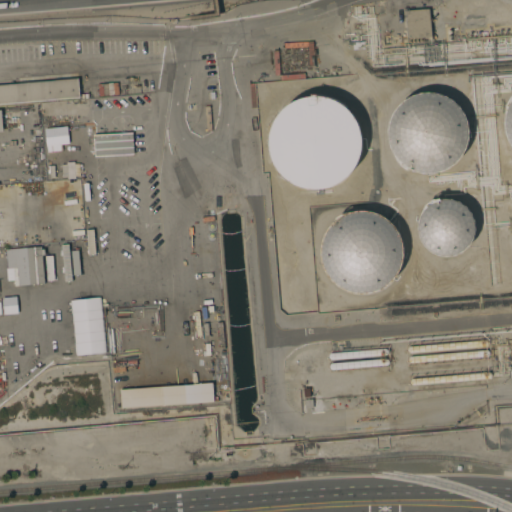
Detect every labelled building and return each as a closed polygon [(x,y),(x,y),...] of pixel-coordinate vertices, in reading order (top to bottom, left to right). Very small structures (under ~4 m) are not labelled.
[(405,11),(428,9),(431,36),(407,38),(407,36),(405,36),(404,31),(407,31),(406,27),(404,27),(403,22),(406,22),(405,11)] [(0,105),(0,84),(78,78),(80,98),(0,105)] [(459,107),(464,114),(467,122),(468,131),(468,140),(465,149),(461,157),(455,164),(447,169),(440,172),(432,174),(422,174),(412,172),(405,170),(398,164),(391,150),(388,139),(387,131),(389,122),(392,113),(398,106),(404,100),(412,96),(420,93),(429,92),(438,94),(446,97),(453,101),(459,107)] [(352,170),(347,176),(341,181),(333,185),(326,188),(318,189),(310,189),(302,188),(294,185),(287,181),(281,175),(275,169),(271,162),(269,154),(267,146),(267,138),(269,130),(272,122),(276,115),(281,109),(288,104),(295,100),(302,97),(310,95),(319,96),(327,97),(334,100),(341,104),(347,109),(353,116),(357,123),(359,131),(361,139),(361,147),(359,155),(356,163),(352,170)] [(511,148),(511,147),(507,139),(504,131),(503,123),(505,113),(505,105),(510,97),(511,95),(511,148)] [(46,153),(61,151),(60,145),(68,144),(66,126),(43,129),(46,153)] [(464,205),(468,210),(472,216),(474,223),(475,230),(473,239),(468,246),(463,251),(455,255),(446,257),(437,255),(429,252),(423,246),(419,238),(417,230),(418,220),(422,210),(425,204),(432,199),(450,199),(456,201),(464,205)] [(383,217),(390,222),(395,228),(398,234),(402,243),(403,250),(403,257),(402,264),(399,271),(395,277),(389,283),(384,288),(377,291),(369,293),(361,294),(354,293),(345,291),(337,286),(332,282),(327,276),(324,270),(321,262),(320,255),(320,248),(324,235),(329,226),(336,217),(343,213),(357,211),(364,211),(370,211),(378,214),(383,217)] [(41,247),(44,284),(15,287),(13,268),(7,268),(6,250),(41,247)] [(70,301),(75,356),(105,354),(100,298),(70,301)] [(212,384),(213,402),(122,409),(120,390),(212,384)] [(312,399),(313,407),(305,408),(304,400),(312,399)]
